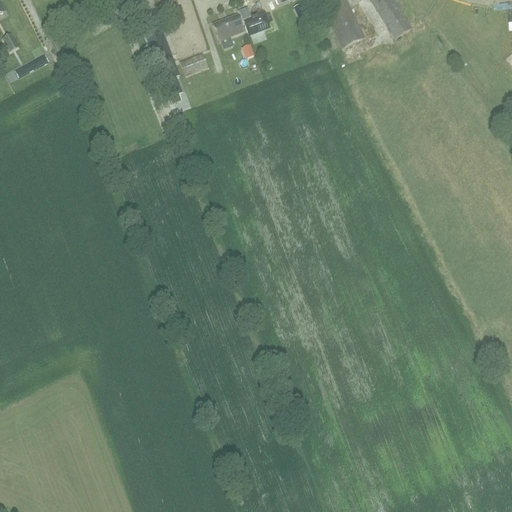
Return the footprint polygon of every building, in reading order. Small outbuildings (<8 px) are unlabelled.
[(317,0),(342,51),(365,40),(346,0),(317,0)] [(368,0),(395,41),(396,41),(413,30),(393,0),(368,0)] [(248,37),(270,29),(264,12),(250,17),(248,13),(241,16),(243,22),(247,32),(248,37)] [(219,43),(243,34),(237,18),(213,27),(219,43)] [(158,24),(143,30),(163,83),(179,77),(158,24)] [(202,56),(180,64),(185,79),(207,70),(202,56)] [(45,57),(33,64),(36,71),(49,64),(45,57)] [(19,80),(28,75),(24,68),(15,73),(19,80)]
